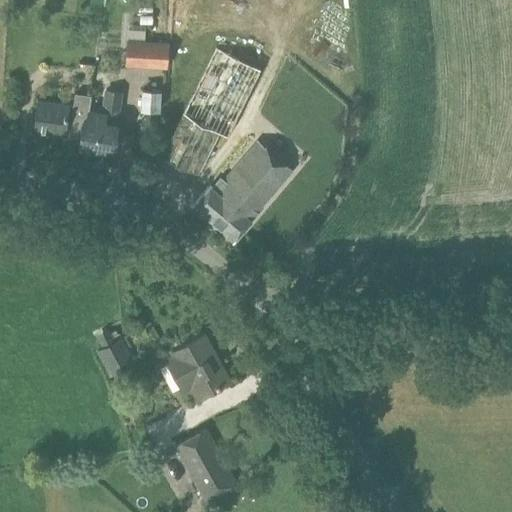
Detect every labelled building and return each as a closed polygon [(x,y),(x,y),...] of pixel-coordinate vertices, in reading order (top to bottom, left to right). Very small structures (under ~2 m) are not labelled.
[(97,0),(66,0),(66,8),(74,9),(96,12),(97,0)] [(126,43),(124,65),(167,68),(167,60),(168,55),(168,53),(168,52),(168,42),(126,39),(126,43)] [(158,88),(141,87),(140,108),(157,109),(158,88)] [(102,111),(87,109),(86,109),(85,119),(81,119),(79,133),(79,144),(81,144),(81,148),(93,150),(94,146),(112,148),(115,122),(114,122),(116,108),(117,108),(119,90),(105,88),(102,111)] [(86,109),(87,109),(89,93),(73,91),(72,103),(36,98),(32,130),(64,134),(64,131),(79,133),(81,119),(85,119),(86,109)] [(250,219),(282,182),(280,181),(248,153),(247,152),(223,180),(221,179),(214,188),(210,184),(190,207),(232,242),(251,220),(250,219)] [(103,331),(95,335),(98,340),(102,347),(98,348),(108,366),(129,355),(115,330),(109,333),(107,329),(103,331)] [(228,379),(216,358),(212,360),(198,335),(171,350),(173,353),(165,357),(182,388),(191,383),(198,396),(228,379)] [(232,476),(202,423),(172,441),(201,493),(232,476)]
